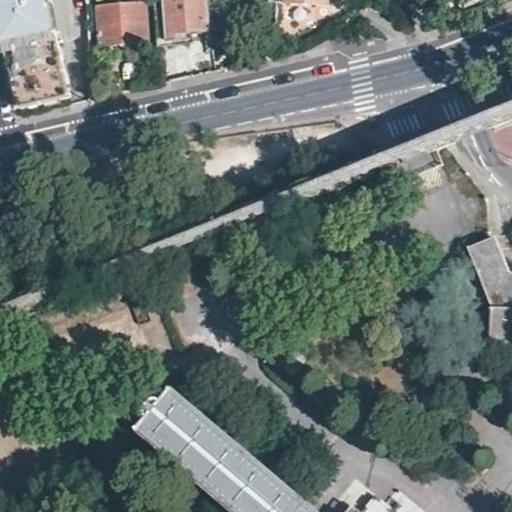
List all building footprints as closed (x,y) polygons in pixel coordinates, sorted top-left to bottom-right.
[(0,0),(0,11),(12,64),(22,110),(73,99),(50,0),(0,0)] [(213,32),(211,0),(169,0),(173,40),(191,39),(191,35),(213,32)] [(151,42),(148,3),(98,6),(101,46),(151,42)] [(511,348),(511,270),(496,237),(469,248),(493,305),(490,348),(511,348)] [(395,511),(376,495),(362,511),(355,507),(350,511),(315,511),(173,390),(138,431),(233,511),(395,511)]
